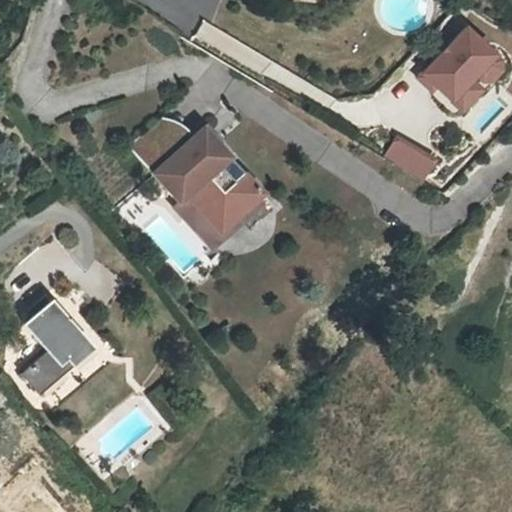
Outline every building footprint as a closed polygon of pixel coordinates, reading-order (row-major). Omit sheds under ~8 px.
[(217,47),(216,23),(197,23),(197,47),(217,47)] [(491,64),(465,36),(419,79),(432,92),(446,107),(466,88),(472,82),(491,64)] [(491,64),(472,82),(478,89),(487,89),(497,80),(499,72),(491,64)] [(432,92),(419,79),(415,83),(427,96),(432,92)] [(476,99),(466,88),(446,107),(456,118),(476,99)] [(159,120),(126,147),(149,172),(147,174),(175,206),(170,210),(207,253),(266,200),(263,196),(265,194),(245,172),(243,174),(231,160),(233,158),(203,124),(181,144),(159,120)] [(395,136),(383,156),(420,178),(424,171),(415,165),(423,152),(395,136)] [(415,165),(424,171),(432,157),(423,152),(415,165)] [(43,329),(35,335),(46,349),(20,369),(35,389),(89,347),(52,298),(32,314),(43,329)] [(32,314),(23,320),(35,335),(43,329),(32,314)] [(1,496),(0,494),(0,511),(59,511),(28,474),(1,496)]
